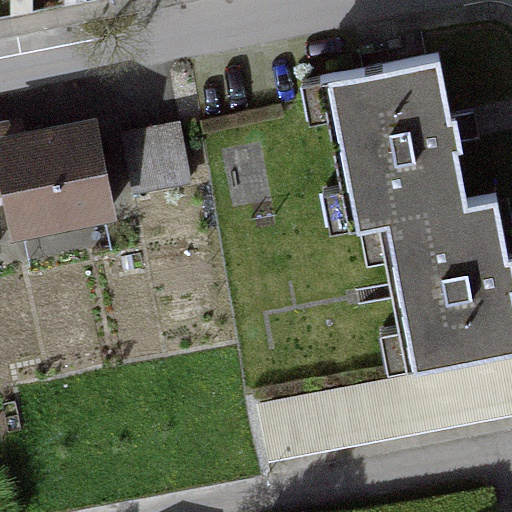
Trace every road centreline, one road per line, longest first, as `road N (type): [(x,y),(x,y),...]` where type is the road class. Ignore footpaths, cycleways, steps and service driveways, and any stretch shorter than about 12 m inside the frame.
road 1 (residential): [(511,447),(184,511)]
road 2 (residential): [(0,61),(317,0)]
